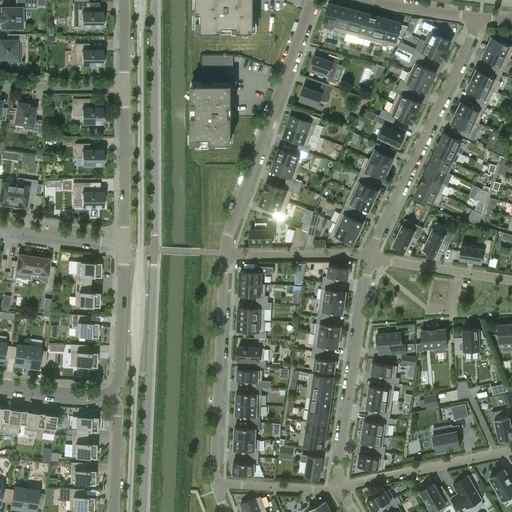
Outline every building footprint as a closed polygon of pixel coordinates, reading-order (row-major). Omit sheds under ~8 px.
[(0,20),(1,20),(1,28),(22,28),(22,7),(26,3),(37,3),(36,0),(22,0),(23,2),(16,2),(16,7),(1,7),(1,15),(0,14),(0,20)] [(253,0),(201,0),(202,1),(197,1),(197,6),(196,6),(196,31),(222,31),(222,26),(233,26),(233,31),(244,31),(244,26),(254,26),(254,21),(254,11),(253,0)] [(88,26),(88,28),(98,28),(98,26),(103,26),(103,24),(104,24),(104,18),(103,18),(103,12),(99,12),(99,2),(72,2),(72,26),(88,26)] [(322,27),(334,30),(341,6),(328,3),(322,27)] [(353,10),(341,6),(334,30),(346,34),(353,10)] [(365,13),(353,10),(346,34),(359,37),(365,13)] [(377,16),(365,13),(359,37),(371,40),(377,16)] [(389,20),(377,16),(371,40),(383,43),(389,20)] [(389,20),(383,43),(394,46),(396,41),(397,41),(398,36),(401,25),(402,23),(389,20)] [(425,41),(446,51),(451,41),(436,33),(438,28),(424,21),(421,27),(430,31),(425,41)] [(407,26),(401,25),(398,36),(402,37),(407,26)] [(25,41),(25,34),(7,34),(7,40),(0,40),(0,57),(7,58),(7,61),(19,61),(19,56),(16,53),(16,48),(19,45),(19,41),(25,41)] [(486,47),(509,58),(511,51),(511,46),(499,40),(500,38),(494,35),(493,37),(492,37),(486,47)] [(415,48),(413,54),(423,59),(426,54),(441,61),(446,51),(425,41),(421,50),(415,48)] [(74,43),(75,64),(88,64),(88,67),(99,66),(99,64),(103,64),(103,62),(104,62),(104,56),(103,57),(103,50),(89,50),(89,43),(74,43)] [(491,69),(502,74),(509,58),(486,47),(481,58),(493,63),(491,69)] [(332,76),(337,64),(338,64),(340,58),(329,54),(327,60),(315,55),(310,69),(329,75),(332,76)] [(408,71),(431,82),(436,72),(421,65),(423,59),(413,54),(410,60),(414,62),(410,72),(408,71)] [(471,80),(494,90),(502,74),(491,69),(488,75),(476,69),(471,80)] [(398,86),(409,91),(411,85),(426,92),(427,92),(428,93),(431,87),(429,87),(431,82),(408,71),(403,81),(401,79),(398,86)] [(486,107),(494,90),(471,80),(466,91),(478,96),(475,102),(486,107)] [(196,95),(191,94),(191,142),(216,142),(221,142),(221,137),(232,137),(232,117),(232,84),(212,84),(201,84),(196,84),(196,95)] [(328,102),(329,92),(322,89),(321,92),(304,86),(299,100),(318,107),(320,101),(328,102)] [(398,93),(393,103),(416,114),(421,103),(406,96),(409,91),(398,86),(395,92),(398,93)] [(103,122),(103,120),(104,120),(104,114),(103,114),(103,108),(89,108),(89,98),(73,98),(73,116),(81,116),(81,122),(89,122),(89,124),(99,124),(99,122),(103,122)] [(40,132),(40,120),(33,119),(35,108),(28,107),(28,104),(27,104),(27,102),(19,100),(19,103),(18,102),(15,123),(24,124),(23,129),(30,130),(30,131),(40,132)] [(475,121),(479,123),(486,107),(475,102),(473,107),(461,102),(456,112),(475,121)] [(382,109),(379,115),(392,122),(394,122),(396,117),(412,124),(416,114),(393,103),(389,112),(382,109)] [(470,131),(475,121),(456,112),(451,123),(463,129),(460,134),(471,139),(474,133),(470,131)] [(350,114),(346,122),(353,125),(356,117),(350,114)] [(392,122),(379,115),(377,114),(375,120),(384,125),(378,137),(399,147),(405,134),(390,127),(392,122)] [(287,126),(313,135),(316,124),(318,125),(321,119),(309,115),(307,120),(291,115),(287,126)] [(299,143),(297,148),(308,152),(311,146),(308,145),(311,135),(313,135),(287,126),(283,137),(299,143)] [(444,133),(439,144),(461,153),(456,151),(461,141),(444,133)] [(375,150),(370,159),(389,168),(394,158),(382,152),(385,146),(374,141),(371,148),(375,150)] [(103,164),(103,162),(104,162),(104,156),(103,156),(103,150),(89,150),(89,143),(75,143),(75,157),(81,157),(81,164),(89,164),(89,166),(99,166),(99,164),(103,164)] [(499,143),(495,151),(502,154),(505,146),(499,143)] [(439,144),(435,154),(456,164),(461,153),(439,144)] [(279,148),(275,160),(299,168),(303,158),(306,159),(308,152),(297,148),(295,154),(279,148)] [(435,154),(430,164),(449,173),(453,163),(456,164),(435,154)] [(384,179),(389,168),(370,159),(365,170),(362,168),(359,174),(369,179),(372,173),(384,179)] [(287,177),(285,182),(300,188),(300,187),(297,186),(299,180),(296,179),(299,168),(275,160),(271,171),(287,177)] [(425,174),(446,184),(442,182),(446,172),(448,173),(449,173),(430,164),(425,174)] [(351,190),(374,201),(379,190),(366,184),(369,179),(359,174),(356,180),(356,179),(351,190)] [(446,184),(425,174),(420,185),(442,195),(441,194),(446,184)] [(5,206),(12,207),(15,184),(2,182),(3,179),(0,178),(0,203),(5,204),(5,206)] [(15,184),(12,207),(19,208),(19,206),(25,207),(27,194),(35,195),(37,180),(24,178),(23,185),(15,184)] [(103,208),(103,204),(105,204),(105,198),(103,198),(103,192),(100,192),(100,182),(73,182),(73,200),(82,200),(82,209),(103,208)] [(267,182),(263,194),(288,203),(292,192),(298,194),(300,188),(285,182),(283,188),(267,182)] [(415,195),(437,206),(442,195),(420,185),(415,195)] [(369,212),(374,201),(351,190),(346,201),(344,207),(354,211),(356,206),(369,212)] [(285,213),(288,203),(263,194),(259,205),(275,210),(273,216),(284,220),(287,214),(285,213)] [(336,223),(358,233),(363,223),(351,217),(354,211),(344,207),(341,212),(336,223)] [(313,213),(310,225),(316,227),(319,215),(313,213)] [(405,219),(392,246),(405,252),(412,236),(418,239),(423,228),(405,219)] [(353,244),(358,233),(336,223),(331,233),(346,241),(345,243),(350,246),(352,243),(353,244)] [(266,224),(256,224),(256,230),(250,230),(250,234),(249,234),(249,239),(250,239),(250,243),(272,243),(272,230),(266,230),(266,224)] [(284,240),(291,241),(293,230),(287,228),(284,240)] [(433,229),(423,249),(423,251),(431,255),(432,254),(436,255),(443,240),(449,243),(454,232),(448,229),(445,235),(433,229)] [(306,241),(308,232),(302,230),(300,239),(306,241)] [(502,238),(511,241),(511,235),(503,233),(502,238)] [(459,259),(482,263),(484,252),(490,253),(492,240),(485,239),(483,248),(475,247),(476,245),(470,245),(470,246),(461,244),(459,259)] [(16,270),(31,272),(34,253),(27,252),(26,255),(18,253),(17,261),(11,260),(8,278),(15,279),(16,270)] [(34,253),(31,272),(31,277),(38,279),(45,283),(45,284),(52,284),(55,266),(49,265),(50,258),(42,257),(42,255),(34,253)] [(75,283),(88,284),(88,276),(100,276),(101,262),(99,262),(99,260),(93,260),(93,262),(76,261),(75,283)] [(322,282),(334,284),(335,278),(348,280),(350,268),(329,265),(327,276),(323,276),(322,282)] [(240,283),(265,284),(261,284),(261,273),(273,273),(273,267),(257,266),(257,272),(240,271),(240,283)] [(295,271),(295,284),(301,284),(303,272),(295,271)] [(322,282),(320,299),(345,303),(346,292),(333,290),(334,284),(322,282)] [(88,292),(88,284),(75,283),(74,305),(99,306),(100,292),(88,292)] [(256,302),(272,302),(268,302),(268,296),(265,295),(265,284),(240,283),(239,295),(256,296),(256,302)] [(320,299),(317,316),(329,318),(330,312),(343,314),(345,303),(320,299)] [(2,302),(1,310),(9,311),(10,303),(2,302)] [(239,307),(238,319),(265,320),(264,320),(264,309),(272,309),(272,302),(256,302),(256,308),(239,307)] [(43,307),(42,315),(49,316),(50,308),(43,307)] [(74,335),(98,337),(98,322),(86,322),(87,315),(72,314),(71,328),(74,328),(74,335)] [(317,316),(314,334),(339,337),(341,326),(328,324),(329,318),(317,316)] [(265,331),(265,320),(238,319),(238,331),(255,332),(254,338),(266,338),(267,331),(265,331)] [(499,343),(511,341),(511,322),(510,323),(510,324),(498,324),(499,343)] [(479,339),(484,339),(485,338),(481,330),(479,330),(479,328),(463,329),(463,337),(454,337),(455,355),(465,354),(465,351),(480,350),(479,339)] [(416,343),(417,351),(424,351),(424,348),(447,346),(446,329),(435,330),(435,329),(428,330),(421,331),(422,343),(416,343)] [(390,353),(405,352),(405,344),(401,345),(400,332),(376,334),(377,338),(375,338),(376,344),(377,344),(378,348),(390,347),(390,353)] [(314,334),(312,351),(324,353),(325,346),(338,348),(339,337),(314,334)] [(6,336),(0,335),(0,362),(2,363),(3,357),(9,358),(10,346),(5,345),(6,336)] [(16,347),(10,346),(9,358),(15,359),(14,365),(26,366),(29,345),(17,344),(16,347)] [(94,366),(96,366),(97,352),(85,352),(85,345),(70,344),(69,365),(88,366),(88,368),(94,369),(94,366)] [(29,345),(26,366),(38,368),(38,364),(44,365),(46,351),(40,350),(41,347),(29,345)] [(266,361),(264,360),(264,348),(238,347),(238,360),(254,361),(254,367),(266,367),(266,361)] [(323,359),(324,353),(312,351),(309,368),(334,372),(336,361),(323,359)] [(401,363),(416,365),(417,357),(402,354),(401,363)] [(395,383),(399,384),(400,377),(396,377),(397,366),(372,362),(371,373),(384,375),(383,381),(395,383)] [(250,387),(261,388),(262,370),(237,369),(237,380),(250,381),(250,387)] [(307,385),(332,388),(334,376),(309,373),(307,385)] [(369,386),(367,397),(392,400),(395,383),(383,381),(382,388),(369,386)] [(491,387),(492,395),(508,391),(505,383),(491,387)] [(307,385),(305,397),(330,400),(332,388),(307,385)] [(236,393),(236,404),(261,405),(261,388),(250,387),(249,393),(236,393)] [(511,405),(511,400),(509,392),(503,394),(507,407),(511,405)] [(424,397),(427,408),(438,406),(436,394),(424,397)] [(311,398),(310,409),(328,412),(330,400),(305,397),(311,398)] [(379,410),(378,416),(390,418),(392,400),(367,397),(366,408),(379,410)] [(451,406),(454,419),(468,416),(465,403),(451,406)] [(248,416),(248,422),(260,422),(260,416),(256,416),(257,405),(261,405),(236,404),(235,415),(248,416)] [(21,410),(3,407),(0,425),(0,426),(1,421),(7,422),(6,427),(18,429),(21,410)] [(302,420),(327,424),(328,412),(310,409),(308,421),(302,420)] [(38,412),(21,410),(18,429),(19,423),(25,424),(24,430),(35,431),(34,438),(35,438),(38,412)] [(38,412),(35,438),(41,439),(42,432),(54,434),(57,415),(38,412)] [(72,429),(72,436),(85,437),(85,430),(97,431),(97,417),(76,416),(76,429),(72,429)] [(364,420),(362,431),(383,434),(383,435),(387,435),(390,418),(378,416),(377,422),(364,420)] [(499,441),(511,438),(511,430),(509,416),(494,419),(499,441)] [(302,420),(300,432),(325,436),(327,424),(302,420)] [(235,427),(234,439),(259,440),(259,439),(255,439),(256,429),(260,429),(260,422),(248,422),(248,428),(235,427)] [(459,425),(452,426),(453,431),(433,436),(433,438),(432,439),(434,448),(436,448),(436,451),(446,449),(446,450),(454,449),(453,448),(460,446),(457,434),(461,433),(459,425)] [(374,444),(373,450),(385,452),(386,446),(382,445),(383,435),(383,434),(362,431),(361,442),(374,444)] [(323,448),(325,436),(300,432),(298,445),(323,448)] [(85,437),(72,436),(71,456),(95,458),(96,443),(84,443),(85,437)] [(247,450),(247,456),(258,457),(259,440),(234,439),(234,450),(247,450)] [(279,458),(291,459),(293,448),(281,447),(279,458)] [(382,470),(385,452),(373,450),(372,456),(359,454),(357,466),(382,470)] [(302,454),(302,456),(301,460),(307,461),(305,476),(319,478),(322,457),(302,454)] [(258,464),(258,457),(247,456),(246,464),(233,463),(233,474),(254,475),(254,464),(258,464)] [(83,470),(83,462),(71,462),(70,483),(94,484),(95,470),(83,470)] [(511,481),(511,482),(504,469),(503,470),(490,477),(494,485),(492,486),(496,493),(498,492),(503,500),(504,499),(511,494),(511,481)] [(467,508),(481,499),(468,476),(453,484),(459,494),(458,496),(459,497),(453,500),(459,510),(466,506),(467,508)] [(441,510),(453,503),(442,485),(441,485),(444,490),(440,493),(434,483),(427,486),(420,491),(424,499),(425,499),(432,511),(439,507),(441,510)] [(13,489),(8,489),(6,500),(12,501),(11,507),(23,509),(26,488),(14,487),(13,489)] [(26,488),(23,509),(35,511),(35,507),(42,508),(44,494),(38,493),(38,490),(26,488)] [(82,496),(82,489),(69,488),(68,510),(85,510),(85,511),(91,511),(93,511),(94,497),(82,496)] [(384,504),(387,509),(401,502),(412,495),(409,489),(394,498),(389,488),(367,500),(372,510),(384,504)] [(244,511),(254,511),(266,508),(261,496),(255,498),(241,503),(244,511)] [(308,511),(327,511),(331,510),(325,500),(308,510),(308,511)] [(401,502),(387,509),(388,511),(397,511),(401,509),(398,504),(401,502)]
